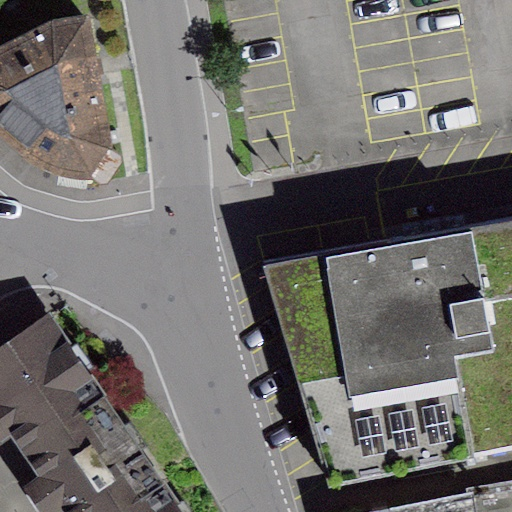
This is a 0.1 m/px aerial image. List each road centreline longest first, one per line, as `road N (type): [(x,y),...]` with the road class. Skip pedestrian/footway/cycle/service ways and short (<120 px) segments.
road 1 (residential): [(152,0),(183,232),(168,319)]
road 2 (residential): [(168,319),(261,511)]
road 3 (residential): [(0,212),(168,319)]
